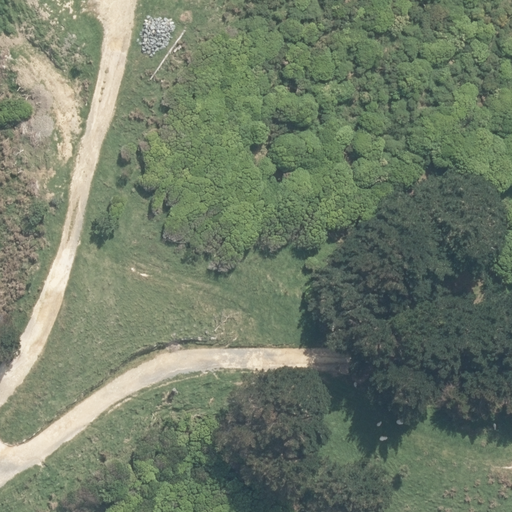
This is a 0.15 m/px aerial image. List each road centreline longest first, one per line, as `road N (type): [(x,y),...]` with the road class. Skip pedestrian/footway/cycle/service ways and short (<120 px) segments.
road 1 (track): [(3,472),(123,388),(166,370),(236,361),(448,366),(511,359)]
road 2 (track): [(123,0),(71,236),(0,395)]
